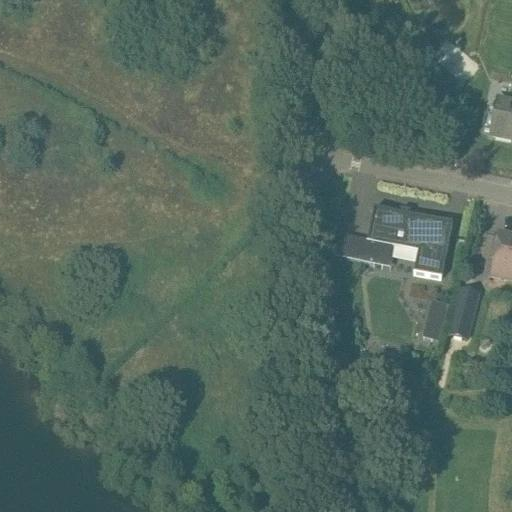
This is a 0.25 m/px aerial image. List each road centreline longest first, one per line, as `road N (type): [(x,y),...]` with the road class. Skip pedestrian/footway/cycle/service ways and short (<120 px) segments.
road 1 (unclassified): [(335,511),(313,165)]
road 2 (residential): [(511,200),(313,165)]
road 3 (unclassified): [(313,165),(302,0)]
